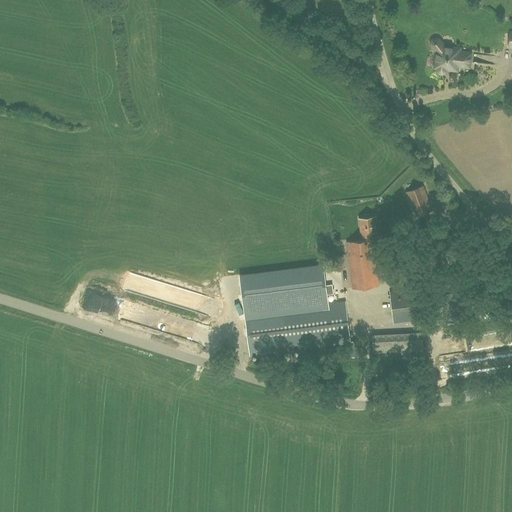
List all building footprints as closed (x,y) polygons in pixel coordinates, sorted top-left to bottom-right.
[(446,69),(447,66),(450,67),(451,69),(453,70),(456,69),(457,68),(457,65),(469,67),(471,53),(459,51),(460,48),(445,46),(440,40),(437,38),(434,38),(432,40),(431,43),(432,46),(436,51),(435,61),(437,62),(436,68),(437,71),(439,73),(442,73),(445,72),(446,69)] [(415,216),(432,210),(423,187),(406,193),(415,216)] [(372,240),(379,239),(376,217),(361,218),(363,240),(347,242),(352,288),(378,285),(375,245),(373,246),(372,240)] [(459,256),(466,241),(450,233),(443,248),(459,256)] [(255,267),(238,268),(239,294),(247,293),(246,272),(256,271),(255,267)] [(346,288),(345,278),(317,281),(316,273),(294,276),(296,292),(317,289),(317,292),(346,288)] [(445,288),(460,287),(459,277),(444,277),(445,288)] [(392,316),(426,311),(423,288),(389,292),(392,316)] [(445,293),(447,319),(465,318),(463,292),(445,293)] [(286,350),(349,342),(344,301),(282,309),(286,350)] [(372,353),(421,351),(421,339),(372,341),(372,353)]
